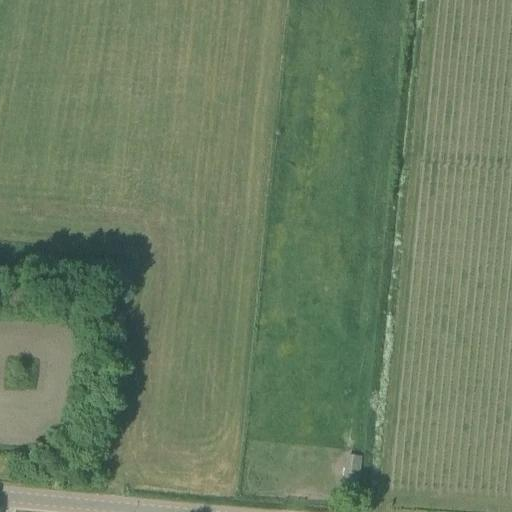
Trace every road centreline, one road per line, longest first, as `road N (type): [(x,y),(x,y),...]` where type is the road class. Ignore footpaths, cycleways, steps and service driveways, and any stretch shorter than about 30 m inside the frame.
road 1 (track): [(431,0),(380,511)]
road 2 (tertiary): [(148,511),(0,498)]
